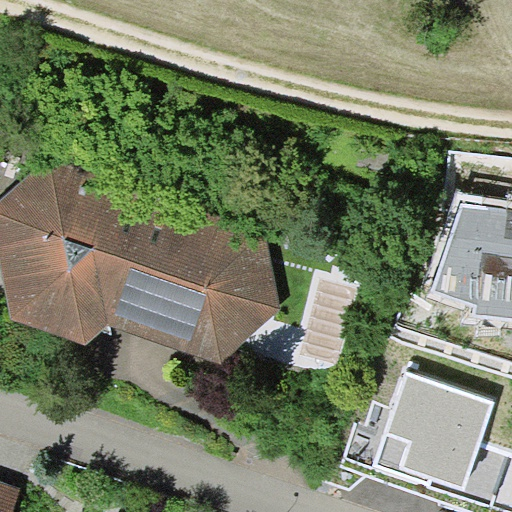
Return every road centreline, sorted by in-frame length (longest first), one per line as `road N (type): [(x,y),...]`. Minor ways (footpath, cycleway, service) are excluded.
road 1 (track): [(19,0),(451,131),(511,130)]
road 2 (residential): [(0,385),(349,511)]
